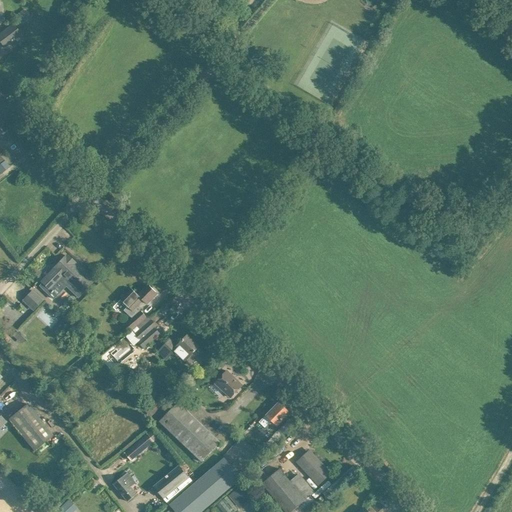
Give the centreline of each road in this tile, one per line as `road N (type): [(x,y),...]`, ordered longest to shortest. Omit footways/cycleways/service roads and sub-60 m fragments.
road 1 (tertiary): [(413,511),(91,196)]
road 2 (unclassified): [(91,196),(270,0)]
road 3 (unclassified): [(129,511),(0,351)]
road 4 (unclassified): [(0,290),(88,193)]
road 5 (tertiary): [(88,193),(0,96)]
